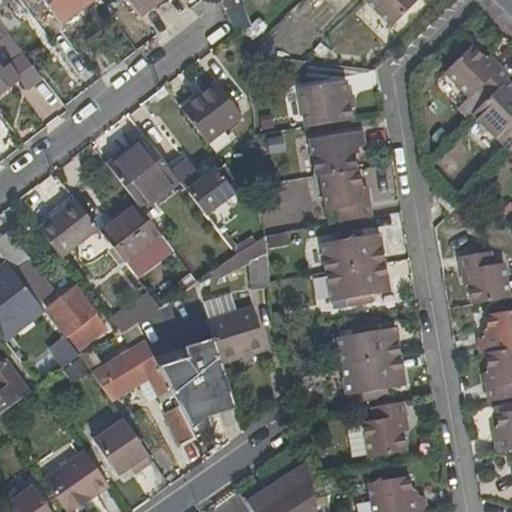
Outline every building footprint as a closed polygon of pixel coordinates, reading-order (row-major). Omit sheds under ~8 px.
[(102,0),(44,0),(65,29),(103,1),(102,0)] [(161,0),(128,0),(141,16),(161,0)] [(216,0),(226,23),(235,14),(228,0),(216,0)] [(416,0),(369,0),(363,6),(390,34),(421,5),(416,0)] [(0,89),(18,76),(26,86),(42,74),(24,51),(8,63),(11,67),(2,73),(0,70),(0,37),(2,36),(0,32),(0,89)] [(475,100),(484,108),(503,89),(507,85),(497,75),(493,79),(469,56),(442,83),(467,108),(475,100)] [(217,80),(181,108),(206,141),(243,112),(217,80)] [(351,126),(344,89),(297,97),(304,134),(351,126)] [(484,108),(469,123),(502,155),(511,144),(511,98),(503,89),(484,108)] [(272,153),(288,150),(285,135),(269,138),(272,153)] [(141,208),(178,180),(168,167),(146,139),(109,168),(138,204),(141,208)] [(307,148),(314,183),(318,182),(354,176),(351,158),(362,156),(359,140),(307,148)] [(511,144),(502,155),(507,160),(511,155),(511,144)] [(184,155),(168,167),(178,180),(203,212),(240,184),(224,164),(204,180),(184,155)] [(354,176),(318,182),(323,219),(337,217),(338,228),(369,222),(367,211),(362,212),(355,176),(354,176)] [(75,199),(39,227),(61,256),(97,228),(75,199)] [(124,263),(162,235),(141,208),(138,204),(101,233),(124,263)] [(8,229),(0,235),(0,254),(8,265),(10,267),(27,255),(8,229)] [(250,280),(269,278),(265,230),(235,253),(219,264),(224,273),(247,257),(250,280)] [(331,242),(332,248),(357,244),(356,237),(331,242)] [(320,250),(324,278),(382,268),(377,241),(357,244),(332,248),(320,250)] [(491,259),(457,263),(460,277),(466,276),(471,311),(509,304),(503,269),(493,271),(491,259)] [(0,335),(0,336),(40,305),(10,267),(8,265),(0,271),(0,335)] [(324,278),(330,310),(344,308),(369,302),(387,298),(382,268),(324,278)] [(95,313),(75,287),(47,309),(67,335),(75,329),(80,334),(90,326),(86,320),(95,313)] [(221,358),(240,352),(252,348),(265,344),(253,302),(236,307),(232,291),(203,300),(221,358)] [(344,308),(345,315),(371,309),(369,302),(344,308)] [(476,345),(479,360),(483,359),(511,354),(511,311),(481,316),(486,343),(476,345)] [(276,335),(285,334),(284,317),(273,319),(276,335)] [(161,391),(169,386),(154,359),(148,346),(136,324),(120,333),(125,340),(131,350),(118,358),(118,357),(103,367),(92,374),(111,400),(138,383),(151,375),(161,391)] [(346,335),(347,342),(372,338),(371,331),(346,335)] [(75,344),(81,355),(92,349),(102,343),(97,333),(75,344)] [(334,345),(339,372),(397,363),(392,335),(372,338),(347,342),(334,345)] [(64,336),(49,347),(65,366),(79,356),(64,336)] [(131,350),(125,340),(113,348),(118,357),(118,358),(131,350)] [(221,406),(203,340),(154,359),(169,386),(171,407),(180,425),(198,415),(221,406)] [(254,358),(252,348),(240,352),(243,361),(254,358)] [(92,374),(103,367),(92,349),(81,355),(79,356),(92,374)] [(511,354),(483,359),(489,393),(484,394),(486,407),(511,402),(511,354)] [(0,412),(28,392),(5,360),(0,363),(0,412)] [(339,372),(345,403),(358,400),(384,396),(402,392),(397,363),(339,372)] [(76,380),(68,368),(51,381),(60,392),(76,380)] [(146,400),(161,391),(151,375),(138,383),(146,400)] [(358,400),(359,408),(385,403),(384,396),(358,400)] [(17,406),(29,424),(41,415),(28,398),(17,406)] [(29,424),(17,406),(1,418),(13,435),(29,424)] [(364,459),(365,462),(403,457),(398,424),(402,423),(399,406),(367,411),(369,426),(358,428),(359,432),(364,459)] [(172,446),(187,438),(180,425),(171,407),(156,415),(172,446)] [(507,456),(511,455),(511,415),(492,419),(498,457),(507,456)] [(140,469),(153,460),(123,418),(93,439),(117,474),(130,467),(135,463),(140,469)] [(364,459),(359,432),(342,435),(348,462),(364,459)] [(84,449),(43,478),(66,511),(70,511),(109,484),(84,449)] [(319,511),(313,470),(307,460),(246,499),(254,511),(319,511)] [(130,467),(134,473),(140,469),(135,463),(130,467)] [(366,486),(370,511),(421,511),(420,500),(411,501),(408,479),(366,486)] [(51,511),(33,486),(3,507),(6,511),(51,511)]
